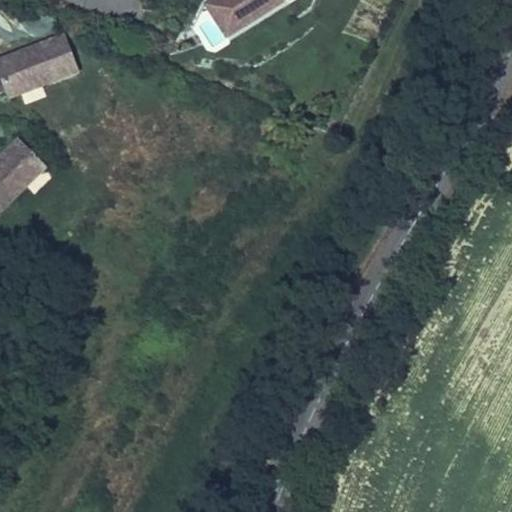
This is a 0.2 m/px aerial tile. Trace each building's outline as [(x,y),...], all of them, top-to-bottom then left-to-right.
[(242,32),(294,0),(222,0),(219,2),(225,13),(230,13),(242,32)] [(242,32),(230,13),(225,13),(219,2),(209,8),(228,40),(242,32)] [(75,66),(63,37),(0,61),(0,68),(9,91),(75,66)] [(0,94),(9,91),(0,68),(0,94)] [(0,212),(45,168),(19,141),(2,158),(4,160),(0,163),(0,212)]
